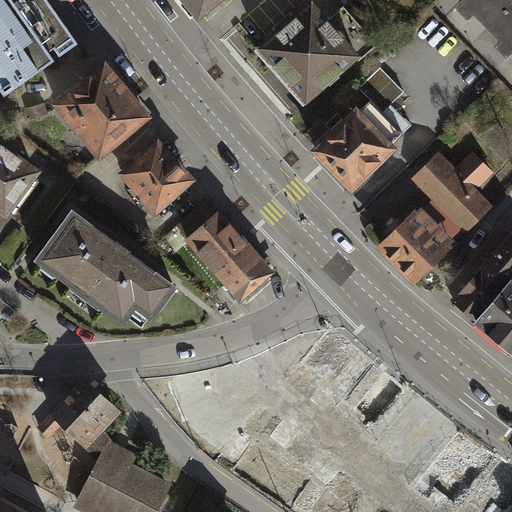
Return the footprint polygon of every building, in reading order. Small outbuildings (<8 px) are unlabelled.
[(51,0),(0,0),(0,77),(12,95),(84,47),(51,0)] [(187,0),(198,13),(214,0),(187,0)] [(306,0),(251,47),(302,106),(358,55),(311,0),(306,0)] [(511,0),(454,0),(511,60),(511,0)] [(110,64),(55,110),(103,166),(157,120),(110,64)] [(356,110),(315,149),(352,187),(393,148),(356,110)] [(0,138),(0,215),(9,222),(45,172),(0,138)] [(162,141),(121,177),(159,219),(200,183),(162,141)] [(477,190),(494,173),(471,151),(455,168),(438,151),(410,178),(466,233),(493,206),(477,190)] [(225,211),(189,242),(244,305),(279,274),(225,211)] [(381,246),(415,279),(449,245),(415,211),(381,246)] [(157,324),(182,289),(77,213),(39,265),(128,329),(140,312),(157,324)] [(511,232),(454,300),(478,321),(511,282),(511,232)] [(511,282),(478,321),(511,349),(511,282)] [(337,398),(325,415),(367,445),(394,407),(383,399),(401,374),(332,324),(299,371),(337,398)] [(117,404),(86,377),(38,428),(50,439),(63,426),(88,450),(106,431),(124,411),(117,404)] [(232,451),(294,503),(310,484),(317,490),(345,456),(282,403),(255,436),(249,431),(232,451)] [(113,440),(106,431),(88,450),(97,463),(74,507),(83,511),(158,511),(169,494),(174,484),(133,463),(138,453),(121,444),(113,440)] [(440,488),(476,511),(511,511),(511,463),(497,454),(477,484),(453,468),(440,488)] [(373,504),(378,511),(392,511),(410,500),(399,486),(373,504)] [(33,511),(0,494),(0,511),(33,511)] [(427,511),(465,511),(442,494),(427,511)]
